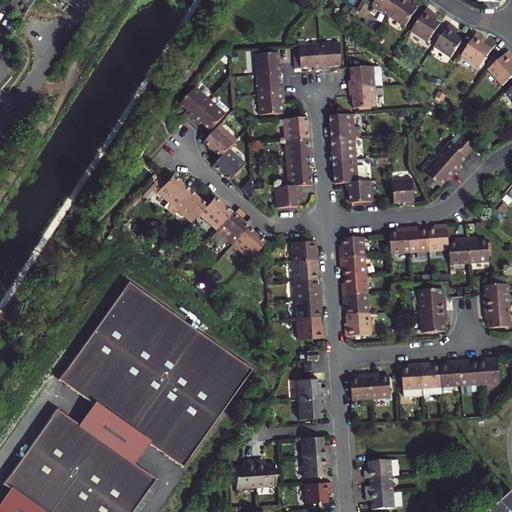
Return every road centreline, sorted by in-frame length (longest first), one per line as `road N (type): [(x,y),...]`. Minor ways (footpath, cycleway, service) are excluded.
road 1 (residential): [(326,222),(441,209),(511,151)]
road 2 (residential): [(168,141),(260,222),(326,222)]
road 3 (unclassified): [(0,130),(82,11)]
road 4 (residential): [(315,86),(326,222)]
road 5 (residential): [(335,357),(326,222)]
road 6 (residential): [(335,357),(469,347)]
